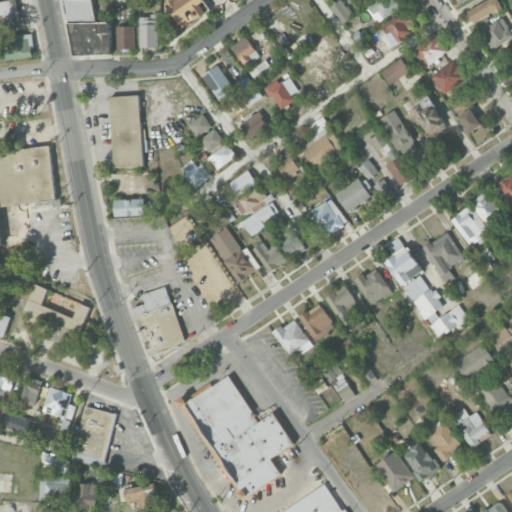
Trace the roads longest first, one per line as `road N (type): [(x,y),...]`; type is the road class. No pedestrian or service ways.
road 1 (secondary): [(46,0),(105,278),(153,404),(208,511)]
road 2 (residential): [(511,143),(146,387)]
road 3 (residential): [(267,0),(165,69),(0,76)]
road 4 (residential): [(357,511),(229,334)]
road 5 (residential): [(153,404),(0,350)]
road 6 (residential): [(511,113),(434,0)]
